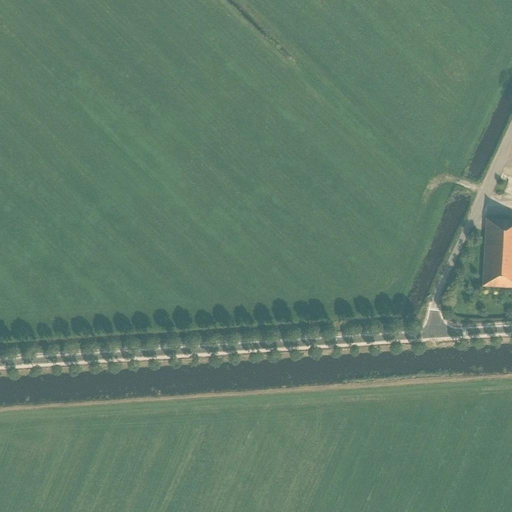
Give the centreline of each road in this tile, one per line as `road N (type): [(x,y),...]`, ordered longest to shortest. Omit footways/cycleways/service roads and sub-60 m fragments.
road 1 (unclassified): [(0,365),(433,333)]
road 2 (unclassified): [(433,333),(432,303),(511,131)]
